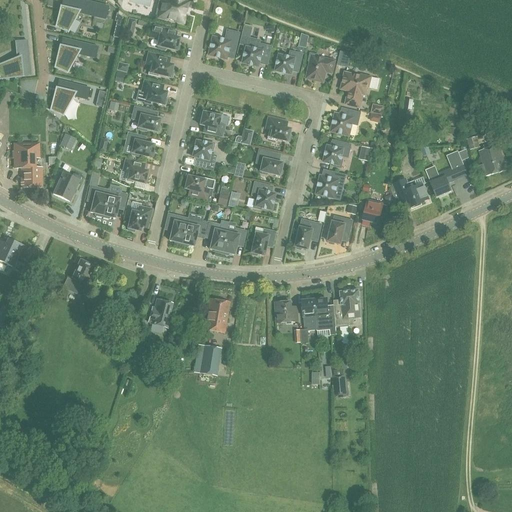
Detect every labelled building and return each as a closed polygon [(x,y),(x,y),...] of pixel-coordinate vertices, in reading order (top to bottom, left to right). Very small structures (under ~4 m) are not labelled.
[(67,31),(73,19),(76,20),(77,14),(78,13),(105,19),(105,20),(108,7),(78,0),(62,0),(56,27),(67,32),(68,31),(67,31)] [(158,18),(183,24),(187,4),(185,3),(185,0),(169,0),(170,0),(169,0),(158,0),(154,17),(158,18)] [(179,39),(175,38),(177,32),(168,30),(153,26),(150,39),(158,41),(157,47),(158,47),(158,50),(164,51),(166,49),(176,51),(178,50),(179,46),(178,45),(179,39)] [(240,34),(227,31),(225,40),(213,38),(211,44),(209,44),(208,48),(210,50),(209,56),(227,60),(230,49),(236,50),(240,34)] [(309,37),(301,34),(298,47),(306,49),(309,37)] [(97,47),(61,39),(58,52),(55,68),(66,73),(66,72),(75,54),(91,58),(94,59),(97,47)] [(0,66),(0,78),(0,79),(30,76),(27,41),(15,42),(17,60),(0,66)] [(245,46),(243,56),(244,56),(242,64),(258,68),(259,64),(268,66),(272,47),(257,44),(256,50),(253,49),(253,48),(245,46)] [(290,52),(289,58),(285,57),(286,55),(278,54),(276,61),(277,62),(275,72),(291,75),(292,72),(298,73),(303,55),(290,52)] [(146,65),(150,66),(148,75),(158,78),(158,76),(170,79),(170,78),(172,78),(173,72),(171,72),(173,66),(168,65),(169,59),(148,54),(146,65)] [(335,62),(318,57),(318,56),(310,54),(308,62),(310,62),(306,77),(318,79),(319,75),(325,76),(326,73),(332,74),(335,62)] [(360,77),(344,73),(340,90),(348,92),(345,105),(360,109),(363,95),(365,96),(367,88),(369,88),(371,78),(361,75),(360,77)] [(86,100),(87,101),(90,89),(58,81),(51,110),(62,115),(62,114),(72,96),(86,100)] [(142,92),(146,93),(146,95),(144,103),(151,105),(152,103),(163,106),(163,105),(165,105),(167,99),(165,99),(166,93),(162,92),(163,86),(144,81),(142,92)] [(383,108),(373,106),(372,112),(381,115),(383,108)] [(139,121),(137,128),(138,129),(138,130),(146,132),(146,130),(157,133),(157,132),(159,132),(160,128),(158,126),(160,120),(147,117),(149,111),(134,108),(131,120),(139,121)] [(490,115),(479,109),(475,117),(485,123),(490,115)] [(357,126),(360,114),(348,111),(346,117),(335,114),(330,132),(337,134),(337,136),(341,137),(343,135),(349,137),(352,125),(357,126)] [(220,125),(222,116),(214,114),(214,116),(202,113),(202,114),(200,114),(199,119),(201,120),(200,126),(204,127),(203,133),(222,137),(224,126),(220,125)] [(381,117),(371,114),(369,121),(379,124),(381,117)] [(287,123),(268,118),(265,129),(270,130),(267,140),(275,142),(276,140),(287,143),(287,142),(289,142),(290,136),(289,136),(290,130),(285,129),(287,123)] [(141,143),(142,137),(128,133),(125,145),(133,147),(131,154),(132,154),(132,156),(138,157),(138,155),(151,158),(151,157),(153,158),(154,152),(152,151),(154,146),(141,143)] [(64,134),(59,145),(65,148),(70,136),(64,134)] [(479,146),(477,140),(476,136),(467,139),(470,149),(479,146)] [(243,137),(241,144),(249,146),(251,139),(243,137)] [(194,166),(212,171),(216,156),(210,155),(210,152),(212,152),(214,144),(206,142),(206,144),(196,141),(192,157),(196,158),(194,166)] [(351,145),(333,141),(331,148),(327,147),(323,163),(333,165),(333,167),(341,169),(342,161),(341,160),(342,157),(348,158),(351,145)] [(14,151),(14,169),(21,169),(21,188),(42,188),(41,168),(34,168),(34,159),(38,159),(38,150),(38,144),(14,144),(14,151)] [(478,177),(486,175),(486,177),(506,171),(504,164),(499,146),(479,151),(483,165),(475,167),(478,177)] [(371,149),(361,147),(359,160),(368,162),(371,149)] [(271,153),(258,150),(255,164),(261,165),(259,172),(261,173),(262,175),(266,176),(267,174),(279,177),(279,176),(281,175),(282,172),(280,170),(282,164),(269,161),(271,153)] [(451,192),(447,183),(467,175),(458,154),(449,157),(454,168),(436,176),(434,169),(430,171),(426,173),(436,198),(451,192)] [(143,171),(144,165),(125,160),(123,171),(127,172),(127,174),(125,182),(133,184),(133,182),(144,185),(145,184),(146,184),(148,178),(146,178),(147,172),(143,171)] [(63,173),(62,174),(59,172),(56,179),(59,181),(53,194),(70,202),(79,183),(81,181),(82,178),(81,175),(75,172),(73,173),(71,177),(63,173)] [(333,173),(332,179),(320,176),(316,195),(322,196),(323,198),(326,199),(328,197),(334,199),(337,187),(343,188),(346,176),(333,173)] [(205,187),(207,180),(199,178),(199,180),(187,177),(187,178),(185,178),(184,183),(186,184),(184,189),(189,191),(188,197),(206,201),(209,190),(205,189),(205,187)] [(399,200),(400,200),(406,197),(410,209),(424,203),(423,202),(429,200),(423,185),(417,187),(415,181),(408,184),(406,180),(394,185),(391,186),(390,190),(394,200),(398,198),(399,200)] [(272,187),(254,183),(251,196),(257,197),(256,201),(255,200),(253,208),(260,210),(261,208),(271,211),(275,195),(271,194),(272,187)] [(102,218),(108,191),(90,186),(87,199),(93,200),(90,213),(95,214),(96,216),(102,218)] [(109,191),(108,191),(102,218),(108,219),(110,218),(115,219),(118,206),(124,208),(127,195),(120,193),(120,195),(108,193),(109,191)] [(227,197),(221,196),(219,204),(225,206),(227,197)] [(378,224),(383,205),(368,201),(363,220),(362,225),(369,226),(370,222),(378,224)] [(152,210),(141,207),(140,212),(138,211),(138,212),(130,210),(128,217),(130,218),(127,229),(128,229),(128,231),(134,233),(134,231),(140,232),(141,227),(147,229),(152,210)] [(181,246),(187,219),(168,214),(165,227),(172,229),(169,241),(174,243),(175,245),(181,246)] [(353,221),(341,219),(341,218),(334,217),(332,223),(332,225),(330,225),(329,229),(330,231),(328,242),(329,244),(333,245),(334,244),(340,245),(343,232),(350,234),(353,221)] [(187,219),(181,246),(187,248),(188,246),(193,247),(196,234),(204,236),(207,223),(207,224),(187,219)] [(302,220),(300,228),(299,230),(297,231),(296,234),(298,236),(295,247),(296,248),(297,250),(301,251),(302,249),(308,250),(311,238),(318,240),(322,225),(309,222),(302,220)] [(207,223),(204,236),(205,236),(205,235),(212,237),(209,250),(214,251),(215,253),(221,254),(227,229),(226,233),(219,231),(220,226),(207,223)] [(227,229),(221,254),(227,256),(229,254),(234,256),(237,243),(243,244),(246,232),(234,229),(234,231),(227,229)] [(262,236),(255,234),(255,235),(253,235),(251,243),(253,243),(250,253),(251,254),(252,256),(256,257),(257,255),(263,256),(266,244),(272,245),(275,233),(263,230),(262,236)] [(0,262),(13,268),(23,247),(13,242),(14,242),(8,239),(5,246),(0,243),(0,262)] [(80,262),(73,278),(72,281),(67,278),(63,287),(68,289),(81,295),(86,284),(87,283),(88,284),(90,280),(89,279),(93,268),(92,267),(93,265),(87,263),(86,265),(80,262)] [(38,268),(31,265),(24,281),(30,284),(38,268)] [(335,322),(336,326),(336,327),(350,325),(349,320),(360,318),(360,312),(359,312),(359,304),(360,304),(359,291),(340,293),(341,305),(334,306),(334,312),(335,322)] [(210,300),(204,330),(214,332),(224,333),(229,303),(219,302),(210,300)] [(327,300),(314,301),(316,316),(317,331),(318,331),(318,330),(330,329),(329,327),(336,326),(335,322),(334,312),(328,313),(327,300)] [(168,317),(172,304),(157,301),(155,309),(152,308),(149,322),(151,323),(151,324),(168,328),(171,318),(168,317)] [(316,316),(314,301),(302,302),(304,324),(309,324),(309,317),(316,316)] [(291,308),(290,303),(290,302),(275,303),(277,323),(298,322),(297,307),(291,308)] [(9,309),(3,320),(9,323),(15,313),(9,309)] [(105,309),(93,310),(95,329),(107,328),(105,309)] [(309,344),(308,330),(300,330),(301,344),(309,344)] [(151,343),(149,342),(150,339),(139,335),(133,353),(147,357),(151,343)] [(221,349),(204,346),(200,374),(216,376),(221,349)] [(335,376),(334,376),(336,398),(346,397),(345,390),(344,375),(335,376)]
